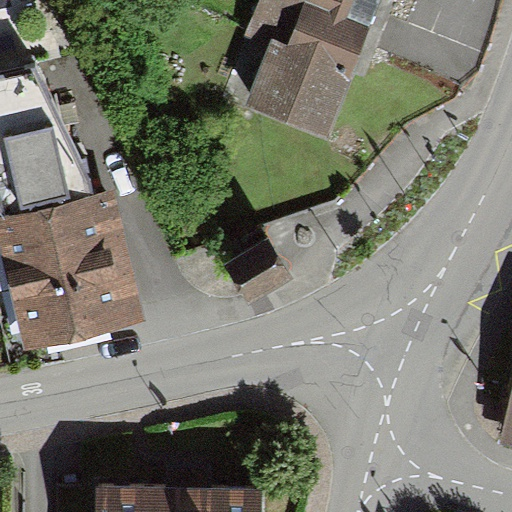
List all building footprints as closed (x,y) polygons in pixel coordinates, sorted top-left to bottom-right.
[(330,133),(383,0),(259,0),(245,35),(270,46),(249,100),(330,133)] [(37,58),(0,68),(0,194),(3,211),(96,189),(37,58)] [(3,211),(0,211),(0,243),(23,339),(142,310),(112,185),(96,189),(3,211)] [(239,286),(279,267),(259,226),(219,246),(239,286)] [(258,511),(259,487),(97,486),(96,511),(258,511)]
